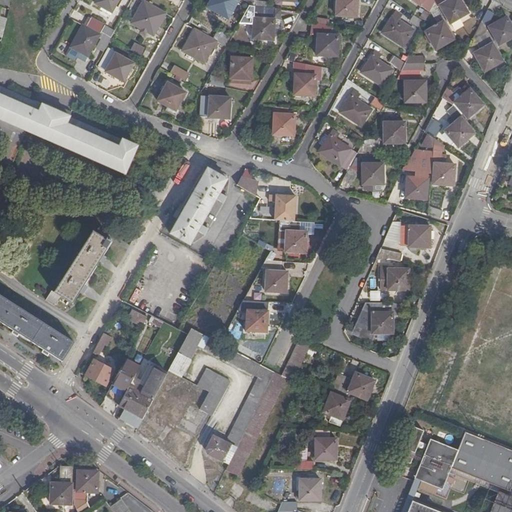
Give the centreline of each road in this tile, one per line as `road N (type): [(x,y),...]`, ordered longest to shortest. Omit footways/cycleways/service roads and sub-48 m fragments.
road 1 (residential): [(191,161),(56,393)]
road 2 (residential): [(347,208),(381,218),(330,340),(405,371)]
road 3 (residential): [(291,172),(384,0)]
road 4 (unknown): [(180,485),(236,384),(199,357),(189,372)]
road 5 (residential): [(225,153),(313,0)]
road 6 (residential): [(73,0),(40,63),(128,116)]
road 7 (tertiary): [(468,214),(405,371)]
road 8 (primary): [(214,511),(82,411)]
road 9 (residential): [(347,208),(278,354)]
road 10 (residential): [(415,136),(447,70),(461,66),(509,115)]
road 11 (tertiary): [(405,371),(349,511)]
road 12 (primary): [(67,428),(178,511)]
road 13 (residential): [(128,116),(190,0)]
